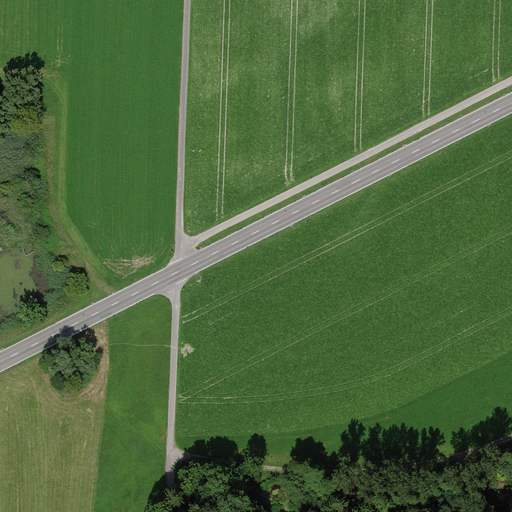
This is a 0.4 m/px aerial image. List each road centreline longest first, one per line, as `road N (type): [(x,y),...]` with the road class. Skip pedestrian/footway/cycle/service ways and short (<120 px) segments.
road 1 (secondary): [(0,362),(511,102)]
road 2 (track): [(179,252),(511,82)]
road 3 (track): [(171,455),(328,475),(412,468),(511,438)]
road 4 (track): [(187,0),(179,252)]
road 5 (track): [(171,455),(178,271)]
